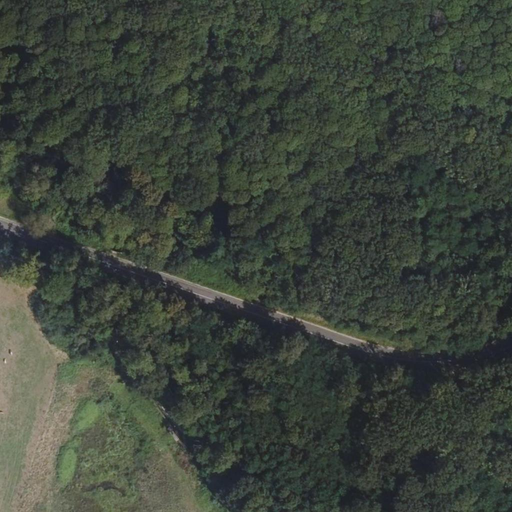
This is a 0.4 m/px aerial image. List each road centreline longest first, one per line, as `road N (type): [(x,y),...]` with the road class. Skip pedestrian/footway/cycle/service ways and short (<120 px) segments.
road 1 (secondary): [(0,228),(375,357),(443,361),(511,342)]
road 2 (track): [(255,0),(270,16),(326,28),(380,67),(466,37),(511,55)]
